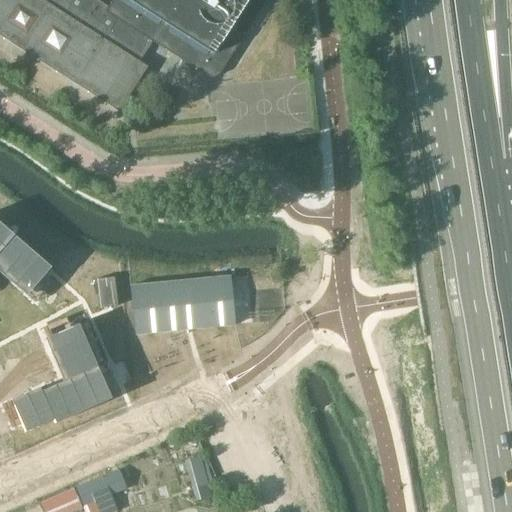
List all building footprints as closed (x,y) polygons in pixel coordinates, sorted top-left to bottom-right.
[(0,0),(0,35),(117,110),(117,111),(118,112),(147,66),(146,66),(145,66),(137,61),(150,41),(210,79),(241,32),(224,22),(238,0),(111,0),(107,7),(96,0),(0,0)] [(0,244),(10,233),(0,224),(0,244)] [(14,238),(0,253),(0,263),(31,290),(48,270),(50,268),(14,238)] [(117,305),(114,277),(97,279),(101,307),(109,306),(117,305)] [(230,277),(130,286),(134,335),(188,330),(234,325),(230,277)] [(77,324),(51,336),(70,379),(96,367),(77,324)] [(41,393),(13,406),(21,426),(24,432),(53,420),(54,424),(110,399),(98,373),(56,392),(43,398),(41,393)] [(200,457),(185,461),(196,500),(210,496),(200,457)] [(97,479),(73,489),(81,508),(82,511),(101,511),(96,501),(112,494),(107,481),(99,484),(97,479)] [(73,489),(39,503),(42,511),(71,511),(81,508),(73,489)]
